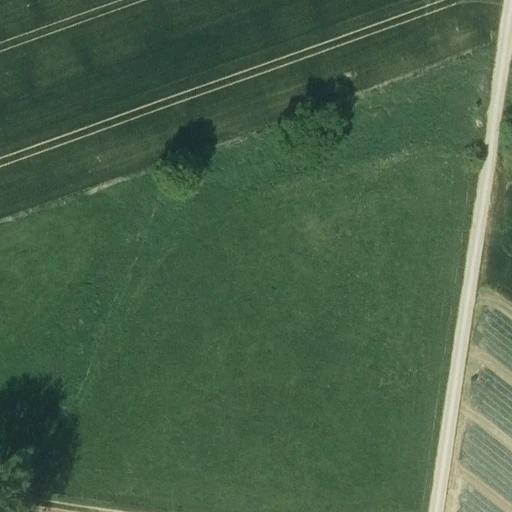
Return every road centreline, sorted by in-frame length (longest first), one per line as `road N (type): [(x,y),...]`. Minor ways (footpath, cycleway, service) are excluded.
road 1 (track): [(433,511),(511,0)]
road 2 (track): [(0,494),(120,511)]
